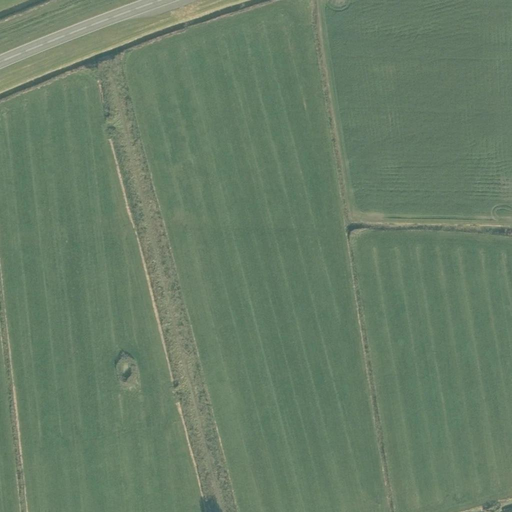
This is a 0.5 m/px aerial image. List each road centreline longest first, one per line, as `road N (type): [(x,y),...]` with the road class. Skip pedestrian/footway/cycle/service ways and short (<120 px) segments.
road 1 (track): [(222,511),(109,62)]
road 2 (trunk): [(0,62),(160,0)]
